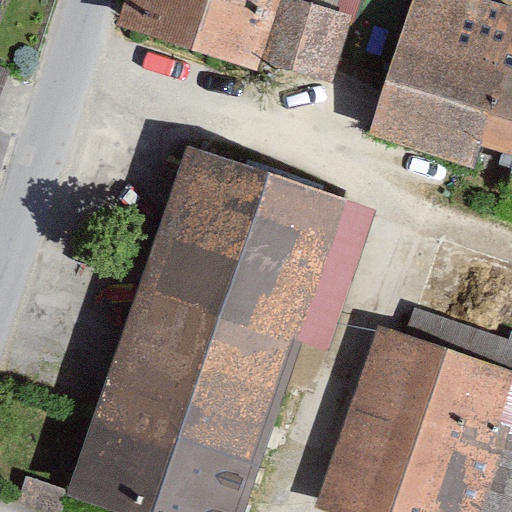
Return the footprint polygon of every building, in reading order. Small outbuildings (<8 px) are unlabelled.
[(283,0),(135,0),(126,39),(331,92),(349,21),(282,4),(283,0)] [(511,19),(452,0),(420,0),(377,133),(467,162),(475,138),(511,150),(511,32),(510,32),(511,26),(511,19)] [(37,60),(0,47),(0,80),(26,90),(37,60)] [(190,164),(80,498),(124,511),(229,511),(285,343),(322,355),(366,222),(190,164)] [(381,335),(322,511),(326,511),(477,511),(478,511),(481,511),(511,511),(511,344),(511,347),(493,341),(488,349),(416,325),(410,344),(381,335)]
